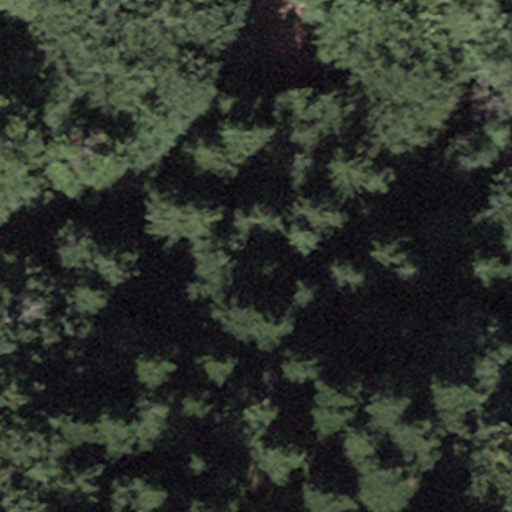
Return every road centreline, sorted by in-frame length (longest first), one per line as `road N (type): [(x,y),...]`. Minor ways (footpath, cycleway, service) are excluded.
road 1 (track): [(0,132),(38,154),(100,211),(294,415),(351,511)]
road 2 (track): [(491,0),(416,117),(409,185),(428,215),(511,264)]
road 3 (track): [(100,211),(175,146),(216,93),(245,0)]
